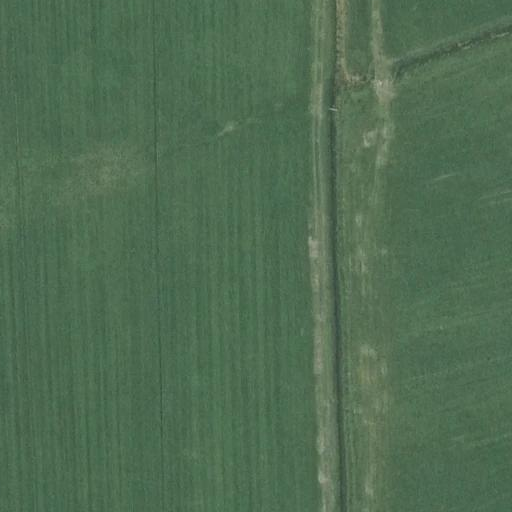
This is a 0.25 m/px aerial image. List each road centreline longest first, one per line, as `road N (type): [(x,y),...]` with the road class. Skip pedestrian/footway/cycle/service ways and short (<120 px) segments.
road 1 (track): [(366,511),(355,152),(382,107),(376,0)]
road 2 (track): [(316,0),(322,511)]
